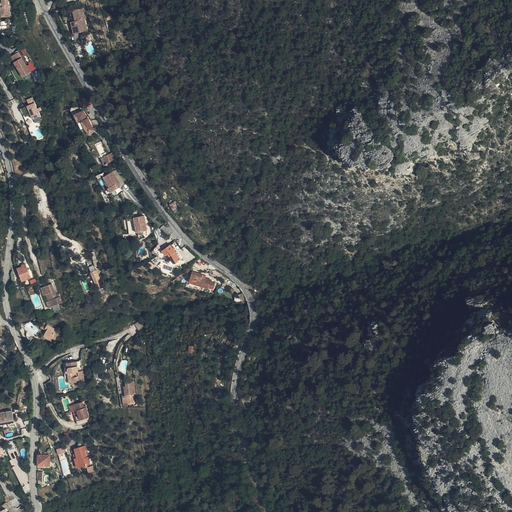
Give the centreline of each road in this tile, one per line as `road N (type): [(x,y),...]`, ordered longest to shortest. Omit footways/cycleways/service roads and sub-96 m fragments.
road 1 (tertiary): [(40,0),(172,222),(250,296),(255,313),(237,367),(236,425),(270,511)]
road 2 (tertiary): [(37,511),(35,388),(7,304),(14,203),(0,137)]
